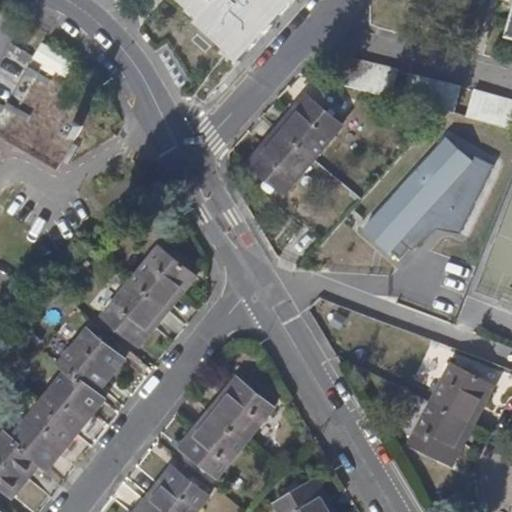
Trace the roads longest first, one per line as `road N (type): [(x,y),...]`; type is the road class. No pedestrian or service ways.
road 1 (residential): [(68,511),(241,298),(260,286)]
road 2 (residential): [(260,286),(397,511)]
road 3 (residential): [(186,161),(335,0)]
road 4 (residential): [(91,15),(137,65),(186,161)]
road 5 (residential): [(186,161),(260,286)]
